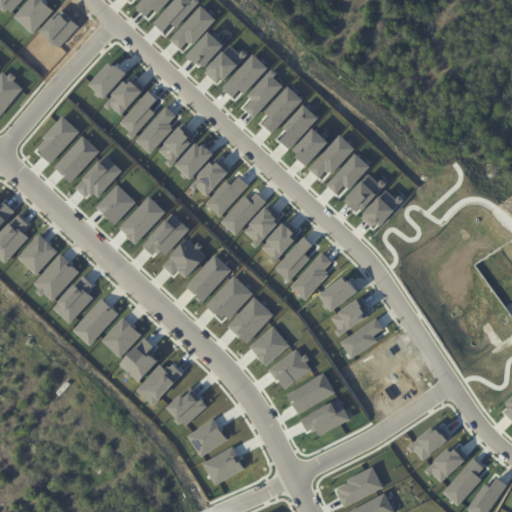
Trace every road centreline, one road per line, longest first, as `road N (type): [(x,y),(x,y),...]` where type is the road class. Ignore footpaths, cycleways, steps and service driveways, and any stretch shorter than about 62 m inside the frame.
road 1 (residential): [(511,450),(474,413),(361,248),(99,0)]
road 2 (residential): [(319,511),(283,438),(236,371),(0,143)]
road 3 (residential): [(456,384),(383,432),(225,505)]
road 4 (residential): [(119,20),(0,157)]
